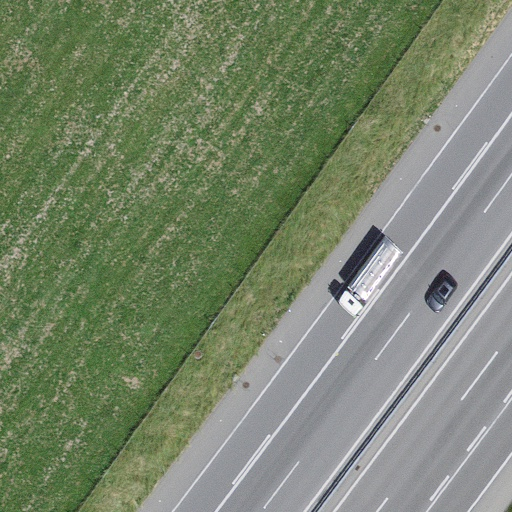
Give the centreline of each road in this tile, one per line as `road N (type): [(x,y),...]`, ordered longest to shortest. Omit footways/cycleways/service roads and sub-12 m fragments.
road 1 (motorway): [(511,170),(259,511)]
road 2 (motorway): [(376,511),(511,330)]
